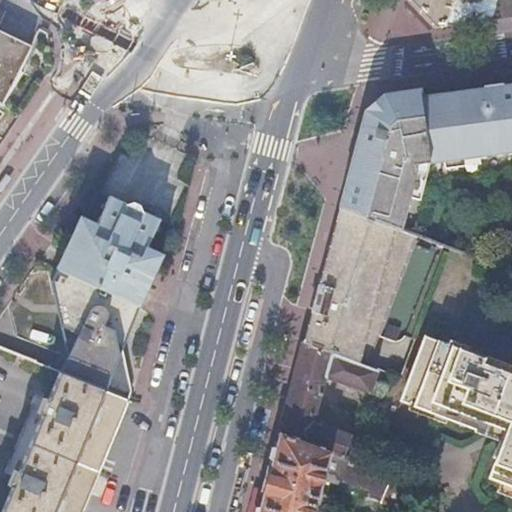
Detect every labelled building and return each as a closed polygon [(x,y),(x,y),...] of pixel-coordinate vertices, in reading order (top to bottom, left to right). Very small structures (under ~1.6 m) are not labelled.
[(511,0),(402,0),(430,29),(511,17),(511,0)] [(33,46),(0,31),(0,102),(3,105),(24,73),(21,72),(33,46)] [(511,85),(504,86),(503,85),(487,87),(488,89),(422,98),(421,90),(385,95),(365,113),(364,118),(340,207),(402,230),(411,197),(416,177),(414,164),(430,162),(444,160),(490,154),(511,151),(511,85)] [(491,161),(490,154),(444,160),(445,168),(491,161)] [(420,199),(430,162),(414,164),(416,177),(411,197),(420,199)] [(59,270),(140,307),(157,269),(163,255),(147,248),(160,220),(109,197),(97,225),(81,218),(75,232),(59,270)] [(340,207),(304,344),(369,369),(418,237),(402,230),(340,207)] [(63,373),(131,400),(136,390),(118,314),(139,309),(140,307),(59,270),(52,284),(56,295),(66,327),(67,327),(68,327),(68,328),(69,329),(70,330),(71,331),(80,335),(63,373)] [(425,343),(409,384),(511,423),(511,375),(463,357),(443,350),(425,343)] [(443,350),(463,357),(466,350),(446,343),(443,350)] [(370,393),(378,372),(369,369),(304,344),(280,434),(332,455),(344,459),(351,437),(314,422),(325,379),(370,393)] [(111,445),(131,400),(63,373),(52,398),(47,397),(40,413),(45,415),(43,419),(111,445)] [(511,423),(409,384),(403,402),(411,405),(451,419),(476,429),(478,424),(511,437),(508,448),(503,446),(497,461),(491,478),(501,482),(511,486),(511,488),(510,493),(511,493),(511,423)] [(451,419),(411,405),(409,411),(448,426),(451,419)] [(82,511),(91,491),(111,445),(43,419),(32,443),(0,430),(0,511),(82,511)] [(478,424),(476,429),(474,434),(499,443),(493,459),(497,461),(503,446),(508,448),(511,437),(478,424)] [(280,434),(259,511),(316,511),(327,474),(336,477),(336,478),(338,482),(370,495),(368,500),(399,511),(412,511),(422,490),(392,478),(389,485),(336,465),(335,466),(329,464),(332,455),(280,434)] [(511,488),(511,486),(501,482),(496,494),(511,499),(511,493),(510,493),(511,488)]
